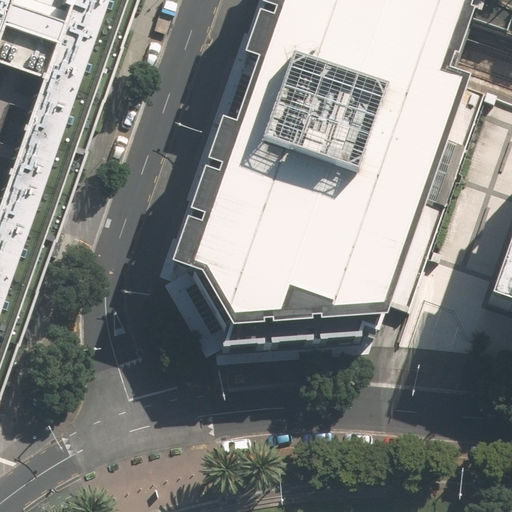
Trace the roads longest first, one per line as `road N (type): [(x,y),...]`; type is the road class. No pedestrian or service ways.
road 1 (residential): [(203,0),(108,278),(109,332),(137,428)]
road 2 (residential): [(511,421),(296,406),(137,428)]
road 3 (residential): [(137,428),(83,449),(0,503)]
